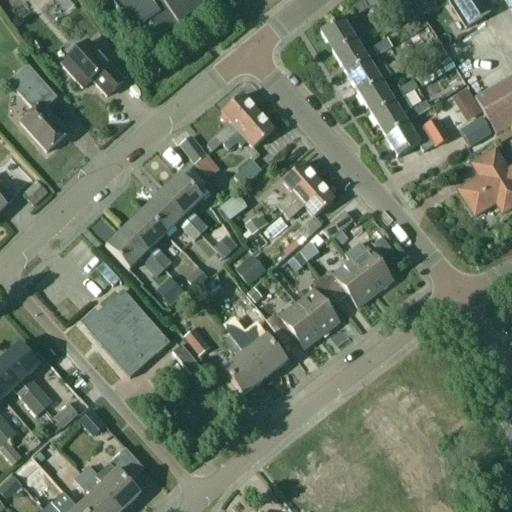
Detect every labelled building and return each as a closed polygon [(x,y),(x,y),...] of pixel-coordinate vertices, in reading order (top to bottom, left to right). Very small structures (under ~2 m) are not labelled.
[(52,28),(67,14),(55,0),(40,13),(52,28)] [(107,0),(131,35),(134,32),(145,48),(204,8),(198,0),(107,0)] [(380,0),(373,0),(369,3),(379,20),(389,14),(380,0)] [(406,0),(394,0),(403,13),(411,7),(406,0)] [(430,2),(428,0),(411,0),(417,10),(430,2)] [(465,30),(490,15),(480,0),(452,0),(455,5),(451,8),(465,30)] [(485,119),(484,119),(493,135),(495,137),(511,126),(511,0),(502,0),(511,15),(511,78),(474,101),(485,119)] [(366,63),(340,22),(341,21),(340,20),(318,34),(319,35),(345,76),(366,63)] [(386,41),(372,50),(376,57),(390,49),(386,41)] [(106,99),(123,83),(87,43),(60,67),(81,91),(91,82),(106,99)] [(458,64),(477,54),(472,46),(453,56),(458,64)] [(415,80),(421,89),(454,70),(448,60),(415,80)] [(345,76),(358,97),(379,84),(403,69),(399,62),(386,70),(384,68),(373,74),(366,63),(345,76)] [(8,86),(32,113),(19,125),(46,155),(66,136),(44,111),(56,100),(27,68),(8,86)] [(397,90),(386,96),(379,84),(358,97),(371,118),(392,105),(416,91),(412,83),(398,91),(397,90)] [(465,93),(453,99),(460,111),(471,104),(465,93)] [(211,154),(221,146),(256,116),(240,98),(220,115),(232,129),(228,133),(226,130),(206,148),(211,154)] [(424,104),(411,113),(415,120),(429,111),(424,104)] [(371,118),(396,159),(396,160),(396,161),(418,147),(423,155),(434,148),(434,149),(447,141),(435,122),(412,137),(405,126),(392,105),(371,118)] [(256,116),(221,146),(227,153),(236,145),(240,149),(246,144),(252,151),(272,134),(256,116)] [(493,135),(484,119),(456,137),(465,152),(493,135)] [(194,167),(203,160),(206,158),(191,139),(179,147),(194,167)] [(471,168),(479,180),(457,193),(473,219),(495,206),(501,216),(511,209),(511,169),(506,173),(494,154),(471,168)] [(0,213),(13,201),(12,201),(32,182),(10,159),(0,168),(0,213)] [(215,174),(203,160),(194,167),(205,182),(215,174)] [(233,179),(241,188),(259,173),(251,164),(233,179)] [(287,199),(276,209),(282,215),(317,185),(301,167),(281,184),(293,198),(289,202),(287,199)] [(160,196),(200,237),(206,231),(194,218),(193,219),(188,214),(201,201),(207,195),(201,189),(206,185),(189,168),(178,178),(177,177),(176,178),(177,179),(160,196)] [(282,215),(288,222),(299,213),(296,210),(301,206),(313,220),(333,203),(317,185),(282,215)] [(181,231),(193,243),(200,237),(160,196),(142,214),(164,237),(177,225),(182,230),(181,231)] [(236,198),(220,210),(229,222),(245,210),(236,198)] [(156,255),(151,250),(164,237),(142,214),(123,231),(163,272),(170,266),(158,253),(156,255)] [(337,251),(348,241),(341,234),(352,224),(343,215),(321,234),(330,244),(337,251)] [(256,221),(255,219),(244,228),(251,238),(267,226),(261,217),(256,221)] [(311,223),(299,237),(310,246),(321,231),(311,223)] [(144,266),(157,279),(163,272),(123,231),(106,249),(105,248),(104,248),(128,273),(141,260),(146,265),(144,266)] [(349,266),(374,297),(391,284),(366,252),(349,266)] [(297,256),(288,265),(295,273),(305,265),(297,256)] [(235,275),(247,290),(263,276),(251,262),(235,275)] [(337,305),(346,297),(356,311),(374,297),(349,266),(332,279),(328,274),(318,282),(337,305)] [(185,282),(196,293),(207,282),(196,271),(185,282)] [(337,305),(318,282),(309,290),(312,294),(295,307),(320,339),(337,326),(327,312),(337,305)] [(169,309),(183,296),(176,288),(162,301),(169,309)] [(101,349),(103,347),(132,378),(168,346),(168,345),(167,345),(122,294),(86,325),(83,322),(83,323),(98,340),(95,343),(101,349)] [(292,339),(302,352),(320,339),(295,307),(278,320),(275,316),(264,323),(282,347),(292,339)] [(245,321),(253,331),(264,322),(256,313),(245,321)] [(183,340),(198,359),(209,350),(193,331),(183,340)] [(263,382),(285,366),(264,339),(249,351),(245,345),(246,344),(237,332),(229,338),(263,382)] [(221,372),(242,399),(263,382),(229,338),(221,345),(230,356),(232,355),(236,360),(221,372)] [(43,413),(50,406),(26,379),(37,369),(17,347),(0,362),(0,364),(19,386),(43,413)] [(180,347),(171,355),(191,377),(199,369),(180,347)] [(43,413),(19,386),(0,364),(0,399),(1,401),(12,392),(19,401),(35,419),(43,413)] [(420,383),(395,403),(412,424),(437,404),(420,383)] [(0,399),(0,435),(7,444),(15,437),(0,420),(0,402),(1,401),(0,399)] [(395,403),(370,424),(387,444),(412,424),(395,403)] [(437,404),(412,424),(429,444),(453,424),(437,404)] [(69,407),(53,422),(61,431),(77,416),(69,407)] [(91,441),(108,426),(94,411),(77,425),(91,441)] [(412,424),(387,444),(404,465),(429,444),(412,424)] [(453,424),(429,444),(445,465),(470,444),(453,424)] [(429,444),(404,465),(420,485),(445,465),(429,444)] [(470,444),(445,465),(462,485),(487,465),(470,444)] [(0,451),(0,455),(12,468),(21,460),(7,445),(0,451)] [(98,480),(87,469),(80,476),(113,511),(123,511),(138,498),(127,486),(142,471),(124,452),(111,464),(111,470),(114,474),(101,487),(96,482),(98,480)] [(331,455),(311,471),(340,506),(359,491),(364,497),(374,490),(361,475),(352,482),(331,455)] [(445,465),(420,485),(437,505),(462,485),(445,465)] [(311,471),(292,487),(311,511),(332,511),(340,506),(311,471)] [(85,492),(89,497),(76,510),(77,511),(113,511),(80,476),(73,483),(83,494),(85,492)] [(0,495),(0,501),(6,508),(22,493),(13,484),(0,495)] [(28,497),(39,509),(46,503),(35,491),(28,497)] [(457,511),(450,503),(439,511),(457,511)]
